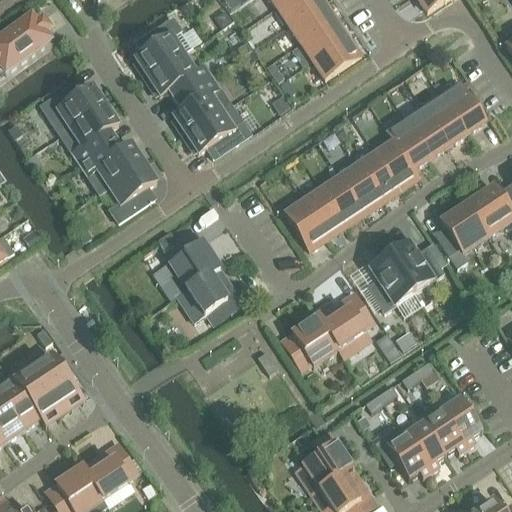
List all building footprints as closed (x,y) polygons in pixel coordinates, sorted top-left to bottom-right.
[(249,0),(241,0),(238,2),(243,9),(251,3),(249,0)] [(267,0),(277,15),(298,0),(267,0)] [(289,33),(326,8),(320,0),(298,0),(277,15),(289,33)] [(427,18),(454,0),(418,0),(416,2),(427,18)] [(234,2),(225,8),(231,17),(240,10),(234,2)] [(301,51),(338,26),(326,8),(289,33),(301,51)] [(235,27),(230,20),(227,15),(215,23),(222,35),(235,27)] [(0,73),(5,80),(50,47),(44,39),(46,38),(39,28),(37,29),(31,21),(0,43),(0,73)] [(184,60),(192,55),(173,25),(137,49),(144,60),(135,66),(139,73),(137,74),(145,86),(184,60)] [(313,68),(350,44),(338,26),(301,51),(313,68)] [(511,41),(503,47),(511,61),(511,41)] [(324,86),(361,62),(350,44),(313,68),(324,86)] [(247,47),(238,54),(243,62),(247,60),(253,56),(247,47)] [(258,63),(253,55),(253,56),(247,60),(251,67),(258,63)] [(175,107),(211,84),(203,71),(195,77),(184,60),(145,86),(153,98),(155,97),(160,103),(169,97),(175,107)] [(222,118),(231,112),(211,84),(175,107),(182,117),(173,123),(177,130),(175,131),(183,144),(222,118)] [(61,142),(108,110),(100,98),(98,100),(93,93),(84,99),(77,89),(41,112),(61,142)] [(485,128),(461,91),(442,103),(466,140),(485,128)] [(466,140),(442,103),(424,115),(448,152),(466,140)] [(116,147),(109,137),(118,131),(114,124),(116,123),(108,110),(61,142),(80,171),(116,147)] [(448,152),(424,115),(406,127),(430,164),(448,152)] [(214,165),(250,142),(242,129),(233,134),(222,118),(183,144),(191,156),(193,154),(198,161),(207,155),(214,165)] [(430,164),(406,127),(388,139),(418,184),(419,184),(413,176),(430,164)] [(17,131),(9,136),(14,145),(22,139),(17,131)] [(418,184),(388,139),(387,139),(393,148),(375,159),(400,196),(418,184)] [(99,199),(146,168),(138,156),(136,157),(132,151),(123,157),(116,147),(80,171),(99,199)] [(42,171),(35,159),(27,165),(35,176),(42,171)] [(400,196),(375,159),(357,171),(382,208),(400,196)] [(155,205),(148,194),(157,188),(152,182),(154,180),(146,168),(99,199),(100,200),(108,194),(118,211),(110,216),(119,229),(155,205)] [(382,208),(357,171),(339,183),(364,220),(382,208)] [(364,220),(339,183),(321,195),(346,232),(364,220)] [(511,221),(493,193),(467,211),(488,243),(511,226),(511,221)] [(346,232),(321,195),(303,207),(328,244),(346,232)] [(328,244),(303,207),(284,220),(309,257),(328,244)] [(488,243),(467,211),(441,228),(458,253),(447,260),(457,274),(468,267),(463,259),(488,243)] [(170,270),(154,281),(172,307),(178,303),(219,275),(202,249),(185,260),(179,250),(171,238),(158,246),(173,268),(170,270)] [(443,280),(426,255),(416,262),(408,250),(401,255),(400,252),(388,260),(389,262),(414,299),(443,280)] [(414,299),(389,262),(388,260),(376,268),(377,271),(371,275),(378,287),(368,294),(384,319),(414,299)] [(219,275),(178,303),(195,329),(204,323),(207,321),(214,331),(227,322),(220,312),(237,301),(219,275)] [(365,316),(355,323),(344,306),(318,324),(344,363),(370,346),(363,336),(374,329),(365,316)] [(344,363),(318,324),(292,341),(303,358),(292,364),(301,377),(311,370),(313,373),(338,356),(343,364),(344,363)] [(53,348),(44,335),(36,340),(45,353),(53,348)] [(416,348),(409,337),(395,347),(402,358),(416,348)] [(278,375),(267,359),(258,364),(269,381),(278,375)] [(78,400),(52,360),(34,372),(31,369),(12,382),(34,414),(41,425),(78,400)] [(420,386),(434,377),(428,368),(415,377),(420,386)] [(407,395),(420,386),(415,377),(401,386),(407,395)] [(34,414),(12,382),(0,389),(0,401),(23,437),(41,425),(34,414)] [(398,401),(392,392),(379,401),(384,410),(398,401)] [(23,437),(0,401),(0,440),(5,449),(23,437)] [(384,410),(379,401),(365,410),(371,419),(384,410)] [(482,438),(460,404),(441,417),(467,456),(476,450),(472,445),(482,438)] [(467,456),(441,417),(423,428),(445,462),(455,456),(459,462),(467,456)] [(445,462),(423,428),(406,440),(432,479),(440,474),(436,468),(445,462)] [(432,479),(406,440),(402,434),(375,452),(389,474),(396,469),(408,487),(419,480),(423,485),(432,479)] [(313,502),(353,476),(335,449),(319,460),(312,450),(299,459),(306,469),(303,471),(310,481),(302,486),(313,502)] [(129,467),(119,473),(108,457),(83,474),(104,506),(129,489),(127,486),(138,479),(129,467)] [(104,506),(83,474),(56,492),(67,508),(61,511),(106,511),(103,507),(104,506)] [(354,511),(370,502),(353,476),(313,502),(319,511),(354,511)]
